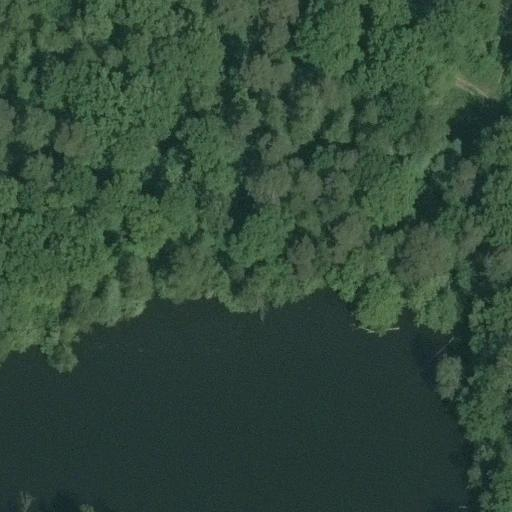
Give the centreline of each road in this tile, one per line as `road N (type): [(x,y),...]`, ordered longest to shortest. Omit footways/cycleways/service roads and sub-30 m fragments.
road 1 (track): [(511,121),(442,84),(318,106),(247,109),(171,150),(116,158),(0,220)]
road 2 (track): [(499,511),(511,219)]
